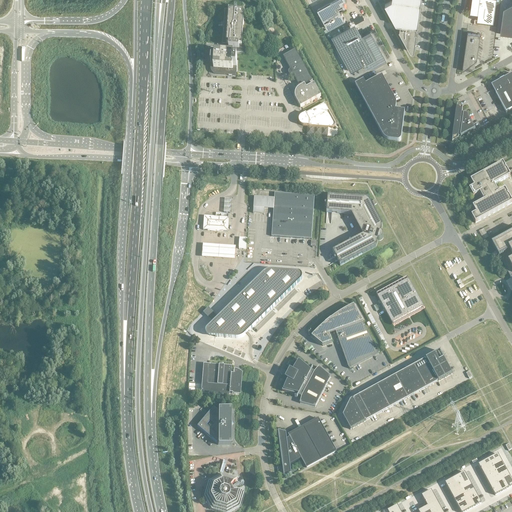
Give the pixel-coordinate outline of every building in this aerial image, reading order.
[(346,1),(345,0),(335,0),(318,10),(328,29),(345,20),(343,15),(342,13),(341,13),(340,12),(340,10),(346,6),(344,3),(343,2),(346,1)] [(399,30),(410,51),(411,51),(411,52),(412,52),(413,52),(413,51),(414,51),(414,50),(417,32),(416,32),(416,30),(417,27),(418,27),(418,26),(421,0),(391,0),(392,0),(385,4),(396,24),(397,24),(398,25),(400,25),(400,27),(399,30)] [(471,0),(470,13),(478,14),(478,15),(477,20),(477,21),(493,23),(496,0),(471,0)] [(511,3),(503,8),(500,34),(511,35),(511,3)] [(211,68),(211,69),(211,70),(211,71),(211,72),(212,72),(212,73),(213,73),(213,74),(214,74),(215,74),(216,74),(220,75),(236,76),(236,70),(237,69),(237,58),(235,58),(236,52),(243,53),(243,46),(242,46),(244,12),(225,10),(222,43),(222,45),(228,45),(228,47),(228,48),(232,48),(232,49),(216,48),(216,53),(215,53),(214,58),(212,58),(211,58),(211,63),(211,64),(211,63),(214,63),(214,66),(211,66),(211,68)] [(355,23),(331,36),(351,72),(365,64),(368,70),(386,60),(370,32),(362,37),(362,36),(355,23)] [(477,58),(476,60),(477,59),(480,34),(468,33),(468,32),(467,32),(462,71),(462,70),(463,69),(468,65),(468,66),(469,66),(469,64),(471,63),(470,64),(471,64),(471,63),(477,58)] [(313,81),(296,50),(290,53),(290,52),(289,52),(289,51),(289,52),(288,52),(288,53),(288,54),(283,57),(291,70),(290,71),(289,71),(289,72),(288,72),(288,73),(289,74),(289,75),(290,75),(291,75),(292,75),(293,75),(300,88),(299,88),(298,89),(298,90),(297,90),(297,91),(296,92),(296,93),(296,94),(295,95),(295,96),(295,97),(295,98),(296,99),(296,100),(300,108),(302,107),(321,97),(314,84),(311,86),(310,83),(311,82),(311,83),(312,84),(312,83),(313,83),(313,82),(312,81),(313,81)] [(491,85),(506,112),(511,109),(511,74),(504,78),(503,79),(501,80),(499,81),(500,81),(491,85)] [(383,79),(382,77),(366,86),(365,83),(364,81),(355,86),(375,122),(383,136),(383,137),(383,138),(384,138),(385,139),(386,140),(387,140),(388,141),(389,141),(397,142),(398,142),(399,142),(400,141),(401,140),(401,139),(404,114),(405,112),(404,111),(404,112),(397,111),(396,110),(396,105),(396,104),(396,103),(396,102),(383,79)] [(327,128),(329,127),(330,127),(330,128),(331,128),(332,128),(333,128),(334,128),(334,127),(335,127),(335,126),(336,126),(336,125),(336,124),(335,124),(335,123),(325,104),(318,107),(312,110),(301,117),(300,117),(300,118),(299,120),(299,121),(299,122),(300,124),(301,125),(302,126),(303,126),(309,127),(309,128),(308,128),(308,134),(327,135),(327,130),(326,130),(326,128),(327,128)] [(457,105),(453,138),(452,142),(458,139),(458,138),(460,137),(461,137),(475,130),(467,115),(464,115),(464,113),(462,112),(463,108),(457,105)] [(506,169),(503,163),(471,181),(474,186),(474,187),(469,190),(473,197),(480,193),(484,201),(473,207),(476,213),(477,214),(472,216),(475,223),(511,203),(511,202),(509,196),(508,196),(508,195),(505,190),(499,193),(494,185),(510,177),(506,170),(506,169)] [(275,193),(274,208),(272,237),(312,239),(315,196),(275,193)] [(327,213),(350,214),(362,237),(333,252),(336,258),(335,259),(334,259),(334,260),(335,261),(336,261),(337,260),(340,266),(376,247),(378,241),(379,241),(380,241),(381,240),(382,240),(382,239),(383,239),(383,238),(383,237),(383,236),(383,235),(382,235),(382,234),(381,234),(381,233),(380,233),(382,227),(368,200),(328,197),(327,204),(326,204),(325,204),(325,205),(325,206),(326,206),(327,206),(327,213)] [(204,217),(203,230),(228,232),(229,218),(204,217)] [(487,239),(482,230),(478,233),(482,241),(487,239)] [(511,232),(492,243),(501,261),(511,254),(511,232)] [(237,246),(203,244),(203,257),(236,259),(237,246)] [(511,254),(501,261),(510,278),(511,278),(511,277),(511,276),(511,254)] [(212,322),(213,323),(207,329),(215,337),(237,339),(238,339),(240,338),(241,338),(243,337),(244,336),(245,335),(301,281),(302,280),(302,279),(302,278),(302,277),(302,276),(302,275),(301,274),(300,273),(299,273),(298,272),(272,270),(270,271),(269,271),(267,271),(265,272),(264,273),(263,274),(218,318),(217,317),(212,322)] [(376,295),(381,303),(394,327),(425,310),(408,278),(376,295)] [(334,318),(331,320),(330,321),(327,323),(325,325),(322,327),(319,330),(317,332),(314,335),(312,337),(323,346),(332,343),(329,335),(336,332),(344,354),(372,338),(354,306),(351,307),(348,309),(345,311),(342,312),(339,314),(337,316),(334,318)] [(380,353),(372,338),(344,354),(349,368),(350,369),(380,353)] [(421,364),(415,367),(414,366),(414,367),(408,370),(408,369),(408,370),(402,373),(402,374),(396,377),(396,376),(395,376),(396,377),(390,380),(390,379),(389,379),(390,380),(384,384),(383,383),(384,384),(378,387),(377,386),(377,387),(372,390),(371,389),(371,390),(365,394),(365,393),(365,394),(359,397),(359,396),(359,397),(353,400),(353,399),(351,401),(343,416),(344,418),(345,418),(346,420),(345,420),(346,420),(349,425),(348,425),(349,425),(351,429),(350,430),(351,430),(365,422),(365,421),(370,418),(371,419),(371,418),(377,415),(377,414),(383,411),(383,412),(383,411),(389,408),(389,409),(390,409),(389,408),(395,405),(396,405),(395,404),(401,401),(402,402),(401,401),(407,398),(408,399),(408,398),(413,394),(414,395),(414,394),(420,391),(420,392),(420,391),(426,388),(426,389),(426,388),(432,384),(432,385),(433,385),(432,384),(438,381),(438,382),(452,374),(451,375),(447,367),(448,367),(447,367),(443,360),(444,360),(444,359),(443,360),(439,353),(440,352),(426,359),(427,360),(421,363),(420,363),(421,364)] [(292,370),(294,371),(293,373),(291,372),(291,371),(287,379),(287,378),(289,379),(288,381),(287,380),(285,386),(282,393),(295,396),(295,398),(297,398),(299,396),(302,397),(300,404),(315,407),(331,378),(319,367),(315,372),(312,371),(313,368),(311,366),(310,368),(300,359),(296,365),(292,370)] [(232,394),(239,394),(241,375),(234,374),(231,374),(231,366),(209,365),(207,384),(202,384),(201,394),(229,396),(229,394),(232,394)] [(216,443),(218,441),(218,445),(230,445),(231,426),(232,424),(231,422),(231,409),(219,409),(219,412),(213,407),(197,427),(216,443)] [(301,459),(306,468),(307,468),(336,452),(337,452),(319,420),(318,420),(290,436),(289,436),(290,438),(287,440),(286,433),(278,431),(283,465),(282,465),(282,469),(283,469),(284,477),(291,473),(290,465),(301,459)] [(511,480),(498,454),(479,465),(495,496),(511,486),(511,480)] [(465,473),(445,483),(460,511),(465,511),(481,503),(465,473)] [(236,479),(222,474),(208,482),(204,497),(211,510),(218,511),(230,511),(239,507),(244,492),(243,492),(233,493),(230,488),(237,479),(236,479)] [(428,507),(419,511),(418,511),(442,511),(431,491),(422,496),(428,507)]
